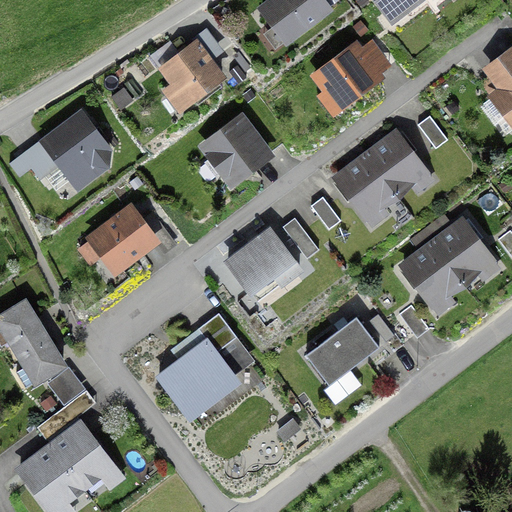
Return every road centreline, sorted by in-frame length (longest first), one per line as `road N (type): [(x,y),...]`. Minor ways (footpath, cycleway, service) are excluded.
road 1 (residential): [(227,511),(83,337),(435,69),(510,22)]
road 2 (residential): [(511,324),(254,511)]
road 3 (residential): [(197,0),(0,123)]
